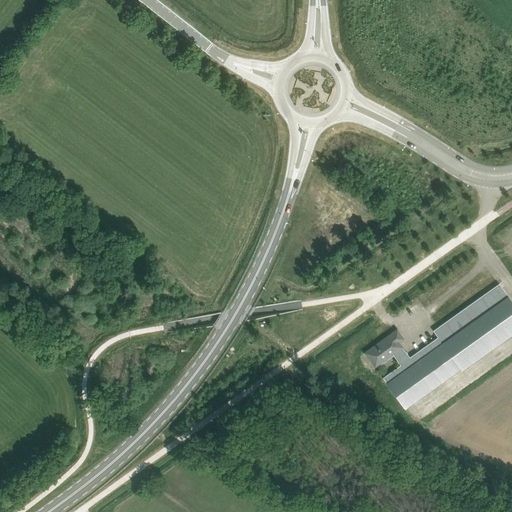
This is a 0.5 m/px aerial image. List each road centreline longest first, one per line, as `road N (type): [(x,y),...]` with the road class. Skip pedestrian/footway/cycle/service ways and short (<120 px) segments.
road 1 (primary): [(48,511),(103,471),(191,379),(245,297),(292,182)]
road 2 (tertiary): [(339,109),(458,172),(494,182)]
road 3 (tertiary): [(495,170),(346,92)]
road 4 (unclassified): [(494,182),(481,225),(380,295)]
